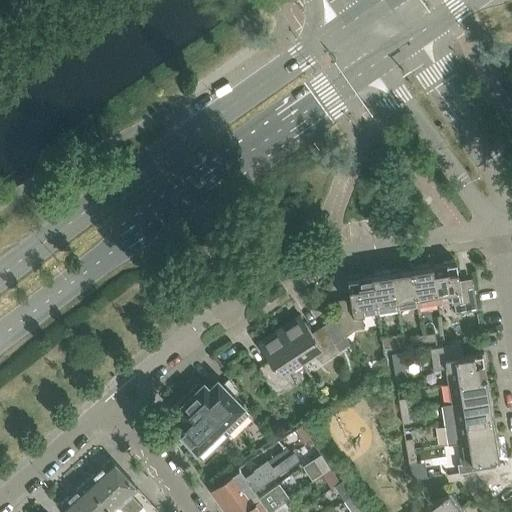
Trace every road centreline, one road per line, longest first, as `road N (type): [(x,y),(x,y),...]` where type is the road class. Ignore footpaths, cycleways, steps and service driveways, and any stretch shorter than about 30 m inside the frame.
road 1 (secondary): [(0,338),(378,62)]
road 2 (secondary): [(349,22),(0,279)]
road 3 (residential): [(135,376),(226,306),(333,253),(497,226)]
road 4 (residential): [(494,208),(498,169),(409,41)]
road 5 (residential): [(378,62),(477,203),(494,208)]
road 6 (residential): [(0,504),(113,403)]
road 7 (residential): [(192,511),(113,403)]
